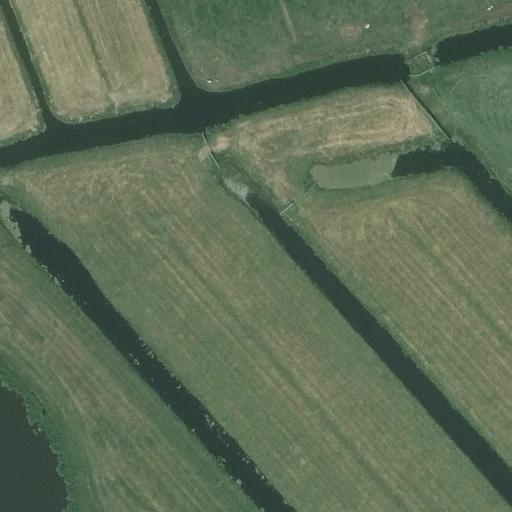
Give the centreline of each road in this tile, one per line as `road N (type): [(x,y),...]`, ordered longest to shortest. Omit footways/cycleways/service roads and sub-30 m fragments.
road 1 (track): [(511,62),(427,80),(511,165)]
road 2 (track): [(427,80),(407,22),(499,0)]
